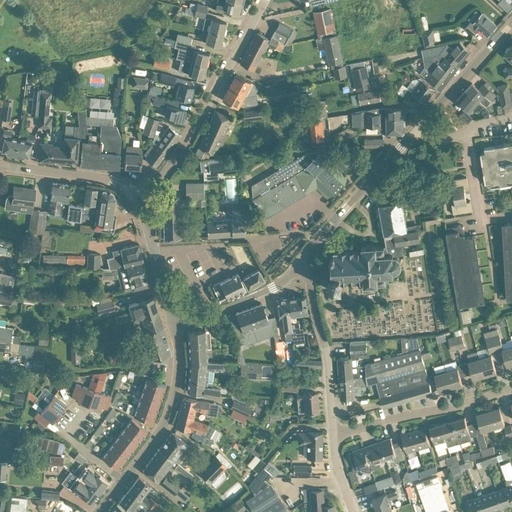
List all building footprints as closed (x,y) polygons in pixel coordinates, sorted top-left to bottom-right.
[(243,3),(231,0),(217,0),(215,8),(241,15),(243,3)] [(511,0),(499,0),(498,2),(509,12),(511,8),(511,0)] [(191,3),(190,8),(206,12),(207,5),(197,3),(197,4),(191,3)] [(206,12),(190,8),(184,6),(183,13),(204,18),(206,12)] [(335,30),(331,8),(314,12),(318,33),(335,30)] [(471,20),(465,27),(473,34),(479,28),(487,36),(497,25),(489,18),(482,12),(481,13),(476,9),(468,18),(471,20)] [(419,17),(422,29),(428,28),(425,15),(419,17)] [(202,29),(208,30),(223,34),(226,22),(205,17),(202,29)] [(256,32),(248,47),(262,55),(267,44),(281,52),(285,44),(285,43),(289,43),(295,31),(279,22),(270,39),(256,32)] [(422,31),(425,46),(436,44),(433,29),(422,31)] [(208,30),(205,42),(220,45),(223,34),(208,30)] [(177,33),(175,40),(190,43),(192,37),(177,33)] [(339,34),(324,37),(330,64),(345,61),(339,34)] [(191,62),(206,65),(209,54),(194,50),(189,49),(190,43),(175,40),(174,47),(187,50),(184,60),(191,62)] [(422,49),(423,57),(441,53),(458,66),(470,50),(459,42),(453,50),(447,44),(422,49)] [(262,55),(248,47),(240,63),(258,73),(261,68),(256,66),(262,55)] [(441,53),(423,57),(425,66),(420,73),(423,75),(432,82),(437,86),(440,89),(458,66),(441,53)] [(111,55),(99,58),(85,61),(87,68),(100,65),(101,68),(113,65),(111,55)] [(153,65),(167,68),(169,60),(155,57),(153,65)] [(191,62),(184,60),(183,67),(179,66),(178,71),(183,72),(183,71),(188,73),(203,77),(206,65),(191,62)] [(333,67),(336,78),(348,76),(345,65),(333,67)] [(352,68),(356,90),(371,87),(367,65),(352,68)] [(158,82),(173,85),(175,76),(161,72),(158,82)] [(229,86),(247,96),(255,94),(256,94),(254,84),(250,82),(236,74),(229,86)] [(133,76),(131,87),(147,90),(149,79),(133,76)] [(403,96),(408,99),(413,93),(426,102),(435,88),(420,77),(415,79),(403,96)] [(472,82),(466,89),(481,102),(483,104),(485,106),(495,94),(484,84),(479,89),(472,82)] [(511,102),(508,83),(498,85),(502,107),(511,105),(511,102)] [(154,95),(159,97),(162,87),(151,84),(149,94),(154,95)] [(176,97),(180,98),(190,101),(193,87),(179,84),(176,97)] [(248,100),(256,99),(255,94),(247,96),(229,86),(222,99),(237,106),(241,98),(245,100),(248,100)] [(35,88),(34,98),(32,115),(37,115),(39,99),(40,89),(35,88)] [(381,99),(379,89),(359,93),(361,103),(381,99)] [(481,102),(466,89),(457,99),(469,111),(472,107),(474,109),(480,108),(483,104),(481,102)] [(40,124),(47,125),(50,92),(42,91),(40,124)] [(154,95),(152,103),(166,107),(164,116),(177,119),(176,122),(184,124),(185,121),(182,120),(185,109),(177,107),(179,102),(169,99),(159,97),(154,95)] [(307,108),(308,119),(318,118),(317,106),(307,108)] [(361,111),(361,120),(372,120),(372,113),(379,113),(379,116),(404,117),(404,107),(391,107),(379,107),(366,110),(361,111)] [(80,162),(80,164),(119,167),(119,157),(120,154),(120,137),(116,126),(101,125),(100,138),(91,137),(92,132),(87,132),(85,109),(77,110),(79,125),(80,133),(82,139),(80,162)] [(242,111),(244,120),(261,118),(260,109),(242,111)] [(4,110),(2,120),(9,121),(11,111),(4,110)] [(231,117),(224,114),(215,110),(194,154),(201,157),(201,156),(203,157),(204,155),(208,157),(210,152),(214,154),(219,144),(222,145),(226,137),(222,136),(231,117)] [(473,118),(464,110),(459,115),(465,120),(468,123),(473,118)] [(379,113),(372,113),(372,120),(361,120),(361,125),(361,126),(379,126),(379,132),(402,133),(404,130),(404,117),(379,116),(379,113)] [(142,132),(153,136),(154,132),(159,120),(148,116),(142,132)] [(321,120),(309,121),(309,122),(311,140),(315,140),(315,136),(323,135),(321,120)] [(74,134),(64,133),(64,136),(63,145),(40,142),(38,160),(54,161),(54,160),(79,162),(79,161),(80,162),(82,139),(80,133),(79,125),(74,125),(74,134)] [(151,140),(153,141),(161,148),(167,153),(181,135),(169,126),(161,137),(154,132),(153,136),(151,140)] [(1,152),(14,155),(18,138),(11,136),(12,130),(4,128),(3,135),(4,136),(1,152)] [(18,138),(14,155),(28,157),(31,142),(34,142),(35,135),(28,133),(26,140),(18,138)] [(364,139),(365,147),(383,146),(383,138),(373,138),(364,139)] [(161,148),(153,141),(144,154),(146,156),(145,158),(157,167),(167,153),(161,148)] [(485,151),(480,152),(482,162),(482,164),(483,166),(483,169),(484,176),(485,181),(485,182),(490,181),(490,186),(498,185),(511,182),(511,188),(511,190),(511,142),(484,147),(485,151)] [(124,167),(140,168),(141,154),(140,154),(141,147),(126,146),(125,153),(125,152),(124,167)] [(253,197),(253,198),(252,199),(262,216),(303,192),(303,191),(316,183),(330,196),(334,193),(344,183),(346,179),(327,160),(318,151),(317,152),(306,152),(251,185),(253,197)] [(223,162),(225,171),(239,169),(238,160),(223,162)] [(448,180),(449,189),(453,189),(454,196),(465,194),(464,187),(467,187),(468,188),(466,177),(448,180)] [(69,202),(67,202),(70,184),(53,182),(49,212),(65,214),(64,218),(80,220),(82,205),(69,204),(69,202)] [(205,185),(188,185),(188,199),(196,199),(205,199),(205,185)] [(81,217),(88,218),(90,204),(95,204),(97,188),(85,186),(81,217)] [(5,208),(19,210),(19,204),(33,206),(35,189),(25,188),(24,190),(13,189),(12,195),(10,195),(8,196),(6,198),(6,200),(5,208)] [(113,232),(114,225),(111,224),(115,198),(114,198),(113,194),(112,192),(108,190),(100,189),(94,229),(97,229),(113,232)] [(455,203),(452,204),(453,214),(472,211),(470,200),(470,201),(466,201),(465,194),(454,196),(455,203)] [(163,195),(164,239),(181,238),(180,195),(163,195)] [(379,204),(386,245),(402,244),(419,241),(417,228),(407,230),(404,210),(402,200),(379,204)] [(29,230),(43,232),(45,211),(32,209),(29,230)] [(206,221),(207,237),(245,234),(244,218),(206,221)] [(446,228),(459,306),(462,305),(484,302),(484,301),(482,292),(480,292),(479,285),(481,285),(479,275),(477,275),(476,269),(478,268),(477,258),(474,258),(473,252),(475,251),(474,242),(472,243),(471,237),(473,237),(473,235),(465,237),(463,225),(446,228)] [(15,251),(22,253),(25,240),(18,239),(15,251)] [(402,244),(386,245),(383,245),(383,246),(377,246),(377,244),(375,245),(372,245),(372,243),(367,243),(367,245),(363,246),(363,245),(362,245),(362,249),(334,251),(334,255),(332,255),(330,256),(330,258),(332,260),(332,263),(330,263),(331,271),(332,271),(332,276),(328,277),(329,290),(342,288),(341,282),(363,281),(363,286),(366,285),(365,285),(369,285),(369,287),(374,287),(374,285),(378,285),(379,285),(378,284),(386,283),(386,282),(387,282),(388,280),(388,279),(388,278),(388,277),(387,275),(394,275),(394,273),(398,272),(401,269),(402,264),(401,259),(397,256),(397,254),(403,254),(402,244)] [(124,266),(143,262),(140,250),(138,244),(120,248),(122,255),(107,258),(109,268),(116,268),(124,266)] [(87,267),(99,267),(100,254),(88,253),(87,267)] [(47,265),(67,265),(67,264),(85,264),(85,255),(47,254),(47,265)] [(122,291),(138,288),(148,285),(146,277),(146,276),(143,262),(124,266),(116,268),(109,268),(102,269),(102,278),(119,278),(122,291)] [(242,278),(248,288),(264,279),(257,269),(242,278)] [(0,283),(11,286),(14,275),(0,271),(0,283)] [(212,286),(220,302),(245,290),(238,274),(212,286)] [(0,290),(4,292),(9,293),(11,286),(0,283),(0,290)] [(98,293),(101,302),(113,299),(111,290),(98,293)] [(0,302),(11,305),(13,294),(0,292),(0,302)] [(130,312),(115,317),(117,323),(133,319),(133,320),(140,318),(142,318),(158,312),(153,296),(138,302),(128,305),(130,312)] [(287,298),(292,337),(294,343),(305,342),(303,327),(299,327),(298,322),(296,322),(295,315),(307,313),(305,296),(287,298)] [(282,339),(292,337),(287,298),(277,299),(278,309),(279,317),(284,317),(285,324),(283,324),(284,331),(281,331),(282,339)] [(113,299),(101,302),(96,303),(99,313),(115,309),(113,299)] [(236,314),(230,316),(229,315),(228,315),(239,345),(243,343),(244,345),(273,336),(277,335),(274,316),(267,318),(265,313),(268,312),(266,307),(264,308),(262,303),(236,312),(236,314)] [(462,310),(464,321),(472,320),(470,309),(462,310)] [(135,327),(137,335),(146,332),(163,326),(158,312),(142,318),(140,318),(142,325),(135,327)] [(0,340),(4,341),(20,343),(21,336),(11,335),(13,328),(0,325),(0,340)] [(137,335),(142,347),(167,341),(163,326),(146,332),(137,335)] [(490,330),(496,350),(502,348),(503,348),(497,328),(490,330)] [(456,336),(455,336),(458,349),(465,347),(460,329),(454,331),(456,336)] [(205,330),(187,331),(189,363),(206,363),(207,363),(205,330)] [(490,330),(483,332),(489,352),(496,350),(490,330)] [(38,344),(47,345),(49,334),(40,332),(38,344)] [(458,349),(455,336),(449,338),(452,351),(458,349)] [(408,337),(409,350),(419,347),(419,345),(417,337),(408,337)] [(511,363),(511,339),(506,341),(508,346),(503,348),(502,348),(507,365),(511,363)] [(19,350),(34,352),(35,345),(20,344),(20,343),(4,341),(0,340),(0,350),(5,351),(5,350),(19,352),(19,350)] [(167,341),(142,347),(141,348),(144,358),(152,356),(153,359),(171,353),(167,341)] [(338,359),(339,379),(361,378),(360,368),(362,366),(357,366),(357,357),(367,356),(367,354),(366,344),(350,345),(351,356),(351,358),(338,359)] [(34,352),(33,365),(43,368),(45,361),(42,360),(44,346),(36,345),(34,352)] [(79,349),(81,357),(87,355),(85,348),(79,349)] [(366,366),(367,384),(377,381),(384,407),(432,393),(420,349),(366,364),(366,366)] [(429,349),(423,351),(425,359),(432,356),(429,349)] [(480,358),(478,351),(467,354),(469,361),(468,361),(473,378),(485,375),(480,358)] [(122,352),(108,355),(111,366),(125,363),(122,352)] [(491,354),(480,358),(485,375),(496,372),(491,354)] [(296,366),(321,368),(321,361),(296,359),(296,366)] [(444,364),(446,371),(451,388),(463,385),(456,360),(444,364)] [(189,364),(188,379),(212,382),(213,369),(222,370),(222,369),(228,369),(228,363),(222,363),(207,363),(206,363),(189,363),(189,364)] [(241,363),(240,376),(261,378),(262,364),(245,363),(241,363)] [(359,384),(367,384),(366,366),(362,366),(360,368),(361,378),(339,379),(341,398),(354,397),(353,381),(359,381),(359,384)] [(48,369),(47,374),(51,375),(57,388),(64,385),(57,371),(56,372),(55,370),(48,369)] [(451,388),(446,371),(434,374),(439,391),(451,388)] [(101,406),(106,408),(111,395),(106,394),(100,392),(104,380),(97,377),(96,381),(88,405),(100,409),(101,406)] [(141,383),(140,386),(162,394),(165,385),(146,378),(144,384),(141,383)] [(212,382),(188,379),(187,391),(219,397),(219,389),(212,387),(212,382)] [(91,380),(88,387),(76,383),(72,396),(78,398),(77,401),(88,405),(96,381),(91,380)] [(281,389),(297,391),(297,384),(282,382),(281,389)] [(142,390),(140,397),(159,403),(162,394),(140,386),(139,389),(142,390)] [(37,396),(60,413),(67,404),(54,394),(51,399),(41,391),(38,396),(37,396)] [(13,403),(23,404),(25,394),(15,392),(13,403)] [(303,393),(297,394),(297,399),(298,412),(318,411),(316,392),(303,393)] [(49,420),(52,423),(60,413),(37,396),(34,401),(43,409),(40,413),(38,411),(34,416),(45,425),(49,420)] [(135,401),(134,405),(156,413),(159,403),(140,397),(138,402),(135,401)] [(183,398),(178,416),(188,418),(187,421),(192,422),(193,418),(195,409),(205,411),(207,412),(209,402),(186,398),(183,398)] [(252,409),(233,400),(230,408),(233,409),(247,415),(248,416),(252,409)] [(156,413),(134,405),(133,407),(136,408),(133,415),(152,422),(156,413)] [(500,407),(488,410),(493,427),(505,424),(500,407)] [(246,416),(247,415),(233,409),(230,416),(244,422),(246,416)] [(493,427),(488,410),(476,413),(481,431),(493,427)] [(269,421),(279,421),(280,414),(270,413),(269,421)] [(178,416),(175,427),(185,429),(190,431),(190,430),(193,431),(190,435),(201,441),(208,447),(212,441),(209,439),(216,427),(210,422),(208,424),(193,418),(192,422),(187,421),(188,418),(178,416)] [(465,417),(453,420),(459,443),(471,439),(465,417)] [(125,421),(122,424),(141,438),(147,430),(131,418),(127,423),(125,421)] [(453,420),(441,423),(448,446),(459,443),(453,420)] [(430,427),(436,449),(448,446),(441,423),(430,427)] [(124,428),(119,434),(135,446),(141,438),(122,424),(121,426),(124,428)] [(425,427),(413,431),(418,449),(430,445),(425,427)] [(418,449),(413,431),(401,434),(406,452),(418,449)] [(191,446),(172,432),(159,449),(174,460),(178,463),(191,446)] [(306,457),(321,457),(322,432),(313,432),(298,432),(298,444),(306,444),(306,457)] [(487,445),(483,433),(476,435),(480,447),(487,445)] [(113,436),(111,439),(129,454),(135,446),(119,434),(115,438),(113,436)] [(37,448),(57,453),(60,440),(40,435),(37,448)] [(391,437),(380,441),(386,458),(393,456),(395,462),(404,458),(400,445),(394,447),(391,437)] [(112,443),(107,449),(123,461),(129,454),(111,439),(110,441),(112,443)] [(370,464),(369,464),(371,470),(381,466),(379,460),(386,458),(380,441),(364,446),(370,464)] [(369,464),(370,464),(364,446),(353,450),(355,456),(351,457),(355,469),(360,467),(361,471),(368,473),(372,471),(371,470),(369,464)] [(123,461),(107,449),(104,454),(101,452),(99,454),(102,456),(101,456),(117,469),(123,461)] [(174,460),(159,449),(142,470),(157,481),(174,460)] [(78,453),(71,463),(81,471),(76,477),(79,479),(84,482),(99,494),(106,484),(94,475),(89,471),(93,466),(84,459),(84,457),(78,453)] [(64,464),(65,455),(51,454),(51,464),(64,464)] [(200,472),(215,487),(227,475),(222,470),(226,466),(216,455),(200,472)] [(248,465),(252,468),(260,458),(256,455),(248,465)] [(455,466),(450,468),(453,473),(467,468),(465,463),(460,465),(455,466)] [(175,468),(190,479),(193,475),(178,464),(175,468)] [(293,474),(311,474),(311,465),(293,465),(293,474)] [(430,468),(424,470),(426,475),(432,473),(437,471),(436,466),(430,468)] [(404,482),(411,480),(408,470),(405,471),(403,478),(404,482)] [(255,494),(245,500),(253,511),(289,511),(271,483),(267,480),(258,473),(248,485),(255,494)] [(138,475),(127,491),(140,499),(139,501),(144,504),(145,503),(148,505),(146,506),(151,510),(152,511),(157,505),(156,504),(157,502),(150,497),(149,498),(144,494),(151,484),(146,481),(138,475)] [(160,483),(174,494),(180,487),(165,476),(160,483)] [(428,480),(438,511),(450,511),(450,510),(448,511),(441,489),(443,489),(438,476),(428,480)] [(92,503),(99,494),(84,482),(79,479),(76,477),(69,487),(80,496),(81,495),(92,503)] [(384,480),(376,482),(378,489),(386,486),(384,480)] [(438,511),(428,480),(417,484),(421,496),(423,495),(429,511),(438,511)] [(363,487),(366,493),(378,489),(376,482),(363,487)] [(511,499),(507,486),(497,490),(503,506),(511,502),(511,499)] [(41,497),(59,499),(59,491),(42,489),(41,497)] [(309,491),(310,511),(321,511),(320,511),(333,511),(333,505),(324,506),(323,490),(309,491)] [(380,495),(371,498),(375,511),(392,511),(388,499),(398,496),(396,490),(386,493),(380,495)] [(497,490),(487,494),(493,509),(503,506),(497,490)] [(140,499),(127,491),(119,502),(125,506),(132,510),(134,511),(149,511),(151,510),(146,506),(148,505),(145,503),(144,504),(139,501),(140,499)] [(487,494),(477,497),(482,511),(485,511),(493,509),(487,494)] [(482,511),(477,497),(467,501),(470,511),(482,511)] [(38,506),(61,508),(62,501),(38,499),(38,506)] [(26,507),(32,511),(37,505),(31,500),(26,507)] [(231,507),(235,511),(240,511),(246,508),(239,500),(231,507)]
